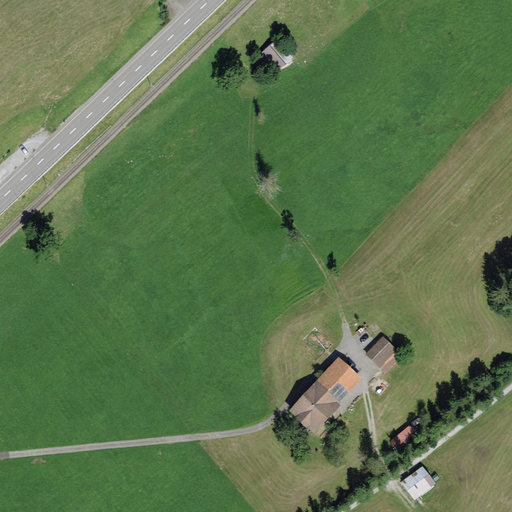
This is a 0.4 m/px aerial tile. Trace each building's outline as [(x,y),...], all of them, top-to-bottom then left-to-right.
[(288,58),(277,44),(255,62),(267,76),(288,58)] [(383,339),(367,354),(386,372),(401,357),(383,339)] [(293,415),(310,430),(356,380),(338,363),(317,386),(318,387),(314,392),(293,415)] [(397,449),(421,439),(415,426),(391,436),(397,449)] [(405,480),(401,482),(413,498),(415,500),(441,480),(437,475),(432,479),(422,466),(405,480)]
